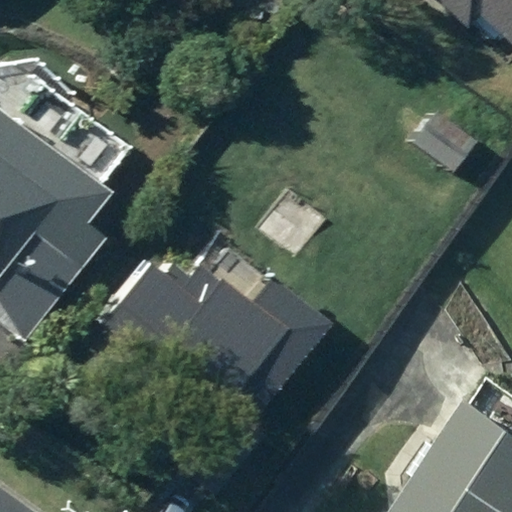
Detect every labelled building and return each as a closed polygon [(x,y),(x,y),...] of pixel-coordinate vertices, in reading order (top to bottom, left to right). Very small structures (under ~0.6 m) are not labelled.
[(511,0),(420,0),(458,35),(472,20),(511,57),(511,0)] [(432,117),(407,153),(448,181),(473,145),(432,117)] [(0,333),(20,348),(93,248),(76,236),(98,205),(0,133),(0,333)] [(321,220),(272,184),(240,227),(289,263),(321,220)] [(101,311),(105,315),(91,334),(212,426),(230,403),(254,422),(322,334),(264,289),(244,315),(194,277),(184,290),(165,275),(159,283),(136,266),(101,311)] [(223,420),(204,446),(225,461),(244,436),(223,420)] [(511,511),(511,439),(489,422),(421,511),(511,511)]
